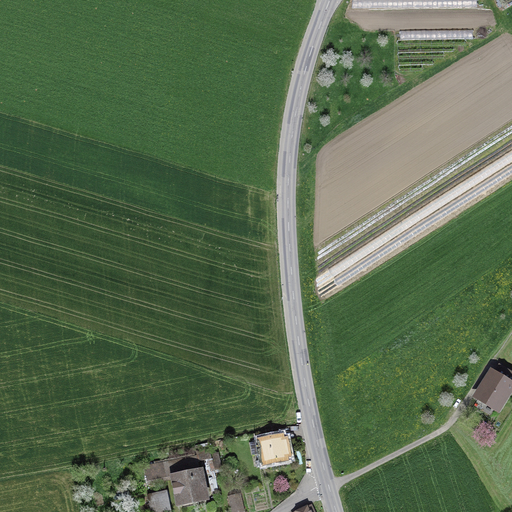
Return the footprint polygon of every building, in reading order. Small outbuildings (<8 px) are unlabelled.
[(511,389),(511,371),(498,363),(478,397),(500,410),(511,389)] [(284,438),(256,444),(263,473),(291,466),(290,462),(293,461),(289,441),(285,442),(284,438)] [(148,482),(173,477),(179,504),(204,499),(195,457),(145,467),(148,482)] [(244,511),(240,493),(228,496),(231,511),(244,511)] [(164,494),(150,496),(151,511),(160,511),(166,511),(164,494)]
